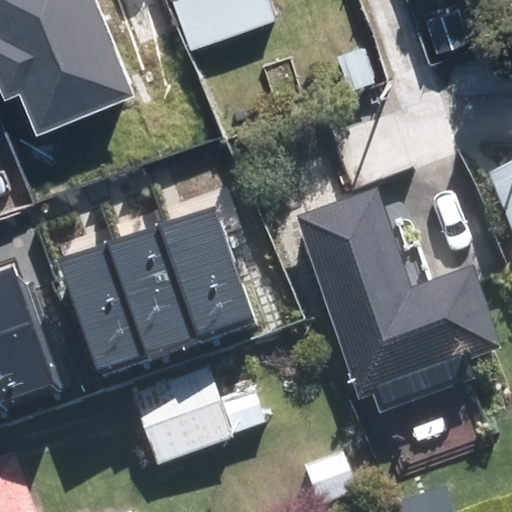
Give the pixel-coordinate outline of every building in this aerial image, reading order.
[(136,95),(97,0),(0,0),(0,88),(6,102),(22,95),(38,134),(136,95)] [(272,0),(173,0),(189,44),(277,14),(272,0)] [(362,42),(340,52),(354,84),(376,75),(362,42)] [(391,93),(326,115),(351,191),(417,170),(391,93)] [(247,156),(200,170),(217,230),(264,216),(247,156)] [(511,165),(484,177),(511,243),(511,165)] [(376,195),(296,222),(360,407),(498,359),(467,271),(409,291),(376,195)] [(250,325),(210,208),(162,224),(202,341),(250,325)] [(202,341),(162,224),(111,241),(150,359),(202,341)] [(150,359),(111,241),(60,258),(99,376),(150,359)] [(0,423),(63,402),(16,266),(0,271),(0,423)] [(207,370),(134,398),(160,465),(233,437),(207,370)] [(0,511),(32,511),(13,459),(0,463),(0,511)]
